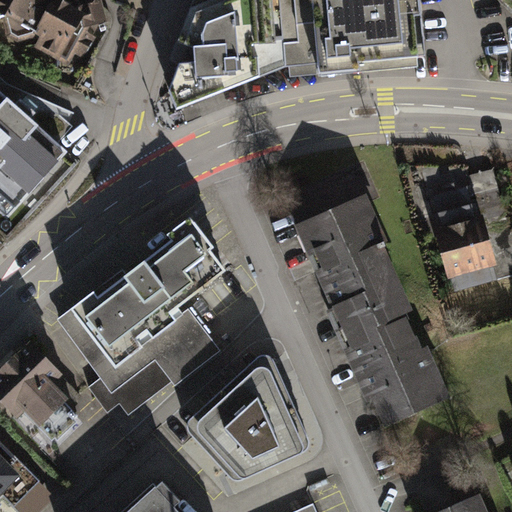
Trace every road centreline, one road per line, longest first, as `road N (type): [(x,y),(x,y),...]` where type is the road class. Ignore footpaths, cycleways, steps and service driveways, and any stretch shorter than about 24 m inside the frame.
road 1 (residential): [(213,148),(278,313),(373,511)]
road 2 (primary): [(213,148),(317,116),(432,110),(511,117)]
road 3 (residential): [(144,184),(131,131),(138,89),(181,0)]
road 4 (primary): [(0,299),(144,184)]
